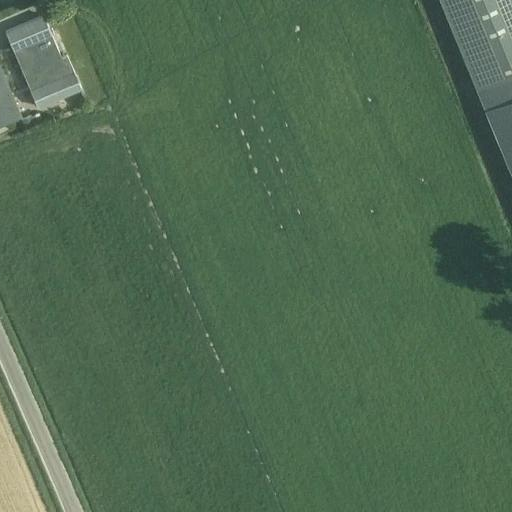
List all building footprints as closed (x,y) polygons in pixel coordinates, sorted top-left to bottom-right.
[(511,0),(445,0),(483,92),(511,80),(511,0)] [(38,106),(81,88),(67,54),(61,56),(43,15),(6,31),(30,89),(38,106)] [(0,122),(19,114),(0,68),(0,122)] [(511,96),(489,106),(511,163),(511,96)] [(31,114),(21,118),(25,125),(34,121),(31,114)]
